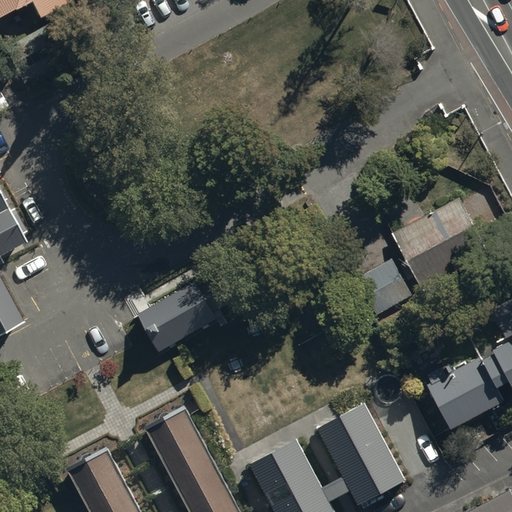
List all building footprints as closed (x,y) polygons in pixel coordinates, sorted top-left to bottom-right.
[(0,0),(0,13),(25,0),(30,0),(38,15),(66,0),(0,0)] [(0,327),(22,316),(0,274),(0,248),(23,237),(0,192),(0,327)] [(402,254),(363,274),(382,314),(495,256),(464,195),(391,232),(402,254)] [(195,280),(139,312),(159,347),(213,316),(210,310),(223,303),(212,282),(200,289),(195,280)] [(442,366),(428,373),(432,381),(428,383),(450,427),(503,400),(494,383),(507,377),(511,386),(511,336),(491,347),(494,354),(483,360),(481,356),(446,374),(442,366)] [(139,511),(106,445),(58,469),(79,511),(333,511),(328,501),(349,490),(360,511),(362,511),(416,485),(368,390),(311,418),(337,469),(320,477),(295,429),(247,453),(272,503),(255,511),(195,392),(147,417),(194,511),(139,511)] [(463,509),(464,511),(511,511),(511,494),(507,485),(463,509)]
